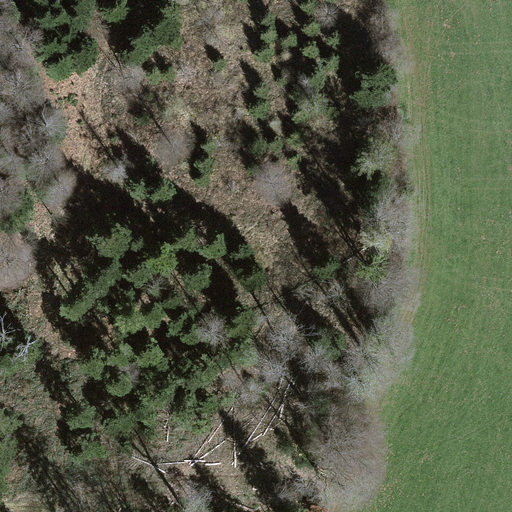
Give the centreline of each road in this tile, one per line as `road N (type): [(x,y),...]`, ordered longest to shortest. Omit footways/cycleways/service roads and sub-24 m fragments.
road 1 (track): [(129,0),(68,229),(48,359),(45,495)]
road 2 (track): [(45,495),(178,472),(331,475)]
